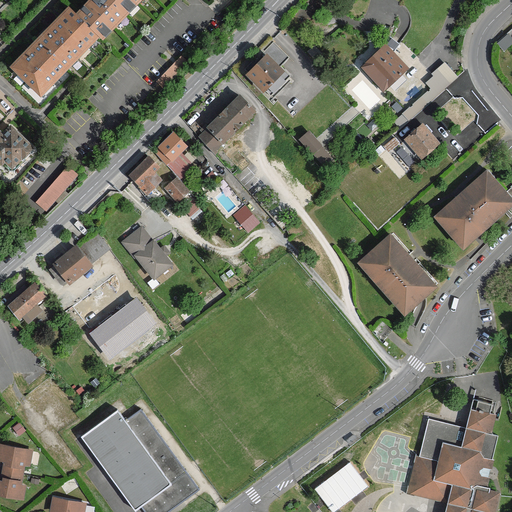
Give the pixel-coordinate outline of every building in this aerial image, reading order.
[(91,0),(77,15),(99,36),(103,39),(114,27),(127,14),(138,2),(135,0),(91,0)] [(88,47),(99,36),(77,15),(70,8),(63,15),(59,19),(48,30),(38,41),(67,68),(80,55),(88,47)] [(391,40),(362,68),(384,91),(406,69),(392,55),(397,46),(393,42),(391,40)] [(67,68),(38,41),(37,42),(33,46),(13,68),(26,81),(41,95),(67,68)] [(249,72),(248,72),(268,91),(285,73),(265,54),(265,55),(262,52),(246,69),(249,72)] [(182,54),(157,81),(165,87),(189,60),(182,54)] [(435,75),(446,87),(458,76),(445,61),(433,72),(435,75)] [(435,75),(427,83),(432,89),(396,121),(401,127),(409,120),(446,87),(435,75)] [(218,116),(219,117),(210,126),(203,132),(199,136),(215,152),(235,131),(236,132),(243,125),(242,124),(256,110),(241,95),(228,108),(227,107),(218,116)] [(423,127),(407,141),(421,157),(437,143),(423,127)] [(11,128),(0,139),(0,159),(10,169),(31,147),(11,128)] [(182,147),(186,143),(173,132),(155,152),(166,165),(173,158),(176,154),(182,147)] [(301,140),(313,154),(321,147),(313,138),(309,133),(301,140)] [(395,137),(385,146),(390,152),(400,143),(395,137)] [(321,147),(313,154),(324,165),(332,158),(321,147)] [(155,186),(160,180),(152,172),(159,165),(151,156),(130,177),(152,201),(162,193),(155,186)] [(37,200),(48,210),(80,175),(69,164),(37,200)] [(152,172),(160,180),(166,173),(159,165),(152,172)] [(213,172),(204,179),(209,184),(217,176),(213,172)] [(491,181),(485,175),(467,191),(469,194),(459,202),(457,200),(439,216),(445,222),(443,224),(456,239),(458,237),(464,244),(488,222),(490,224),(500,215),(498,213),(505,207),(511,215),(511,188),(506,194),(493,179),(491,181)] [(178,178),(168,187),(179,200),(190,191),(181,181),(178,178)] [(457,200),(459,202),(469,194),(467,191),(457,200)] [(195,197),(185,207),(190,213),(201,204),(195,197)] [(259,221),(246,207),(236,215),(249,230),(259,221)] [(141,225),(122,239),(134,254),(136,252),(152,239),(141,225)] [(97,233),(65,256),(63,253),(56,258),(58,262),(51,267),(61,280),(67,276),(70,279),(109,249),(97,233)] [(412,304),(414,306),(422,299),(433,289),(425,279),(427,277),(415,265),(413,267),(404,257),(407,255),(398,246),(396,248),(388,238),(369,255),(371,258),(364,264),(385,288),(383,289),(393,300),(395,298),(405,310),(412,304)] [(159,247),(152,239),(136,252),(154,274),(170,261),(164,253),(159,247)] [(163,244),(159,247),(164,253),(168,250),(163,244)] [(415,265),(407,255),(404,257),(413,267),(415,265)] [(15,300),(24,312),(32,306),(37,312),(44,306),(42,304),(39,300),(45,294),(47,293),(37,281),(15,300)] [(45,294),(39,300),(42,304),(48,298),(45,294)] [(159,321),(139,295),(91,333),(111,359),(159,321)] [(32,306),(24,312),(28,317),(30,318),(37,312),(32,306)] [(484,511),(485,511),(491,492),(486,491),(499,441),(490,438),(494,422),(489,421),(490,417),(493,404),(479,400),(474,398),(466,427),(465,432),(462,441),(454,439),(457,430),(431,423),(420,462),(416,461),(412,476),(419,479),(416,491),(431,496),(430,500),(449,505),(447,511),(473,511),(475,509),(484,511)] [(117,410),(82,436),(136,510),(142,506),(146,511),(170,511),(201,490),(142,409),(126,421),(117,410)] [(420,462),(431,423),(433,418),(428,417),(422,439),(416,461),(420,462)] [(431,423),(457,430),(465,432),(466,427),(433,418),(431,423)] [(11,460),(9,471),(25,474),(27,463),(29,450),(4,445),(2,458),(11,460)] [(35,450),(33,461),(40,462),(42,452),(35,450)] [(0,480),(0,492),(20,497),(22,486),(25,474),(9,471),(7,482),(0,480)] [(418,497),(430,500),(431,496),(416,491),(419,479),(412,476),(409,488),(407,494),(417,498),(418,497)] [(344,511),(349,511),(356,501),(334,490),(327,503),(344,511)] [(494,511),(500,495),(491,492),(485,511),(484,511),(475,509),(473,511),(494,511)] [(80,511),(82,504),(57,499),(55,511),(80,511)]
